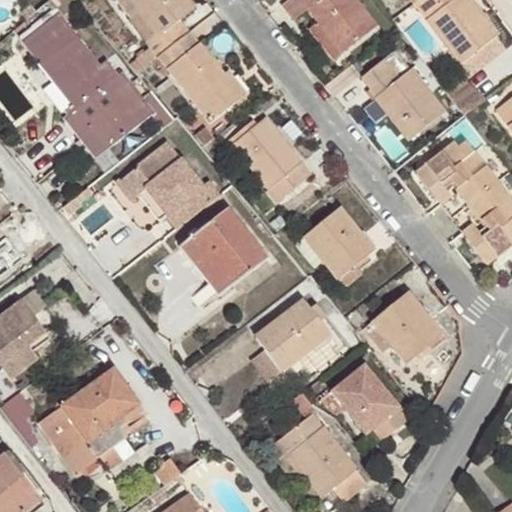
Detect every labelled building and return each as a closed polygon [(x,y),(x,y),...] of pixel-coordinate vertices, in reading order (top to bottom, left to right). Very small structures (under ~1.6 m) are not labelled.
[(138,14),(127,0),(116,0),(131,20),(138,14)] [(156,59),(189,33),(179,22),(193,11),(184,0),(127,0),(138,14),(155,35),(144,43),(149,50),(156,59)] [(308,10),(318,24),(342,54),(376,26),(355,0),(285,0),(280,4),(294,21),(308,10)] [(409,0),(457,61),(495,32),(470,0),(409,0)] [(60,14),(22,42),(41,65),(47,61),(80,104),(75,108),(63,117),(96,158),(154,112),(166,126),(177,117),(155,91),(144,100),(122,71),(119,74),(109,61),(102,67),(60,14)] [(342,54),(318,24),(312,28),(336,58),(342,54)] [(222,76),(189,33),(156,59),(208,126),(235,105),(216,81),(222,76)] [(135,59),(143,69),(156,59),(149,50),(135,59)] [(360,77),(371,91),(393,74),(398,81),(377,98),(408,140),(442,114),(393,52),(360,77)] [(47,61),(41,65),(75,108),(80,104),(47,61)] [(226,73),(222,76),(216,81),(235,105),(245,98),(226,73)] [(393,74),(371,91),(377,98),(398,81),(393,74)] [(511,96),(495,110),(511,131),(511,96)] [(234,148),(269,193),(277,203),(311,176),(267,122),(234,148)] [(468,209),(499,185),(466,143),(458,150),(452,143),(415,173),(440,207),(451,199),(450,195),(455,192),(468,209)] [(179,230),(220,197),(208,183),(202,188),(168,145),(118,185),(133,203),(140,197),(151,188),(160,200),(156,203),(168,216),(179,230)] [(511,202),(499,185),(468,209),(483,228),(477,232),(475,230),(464,238),(485,264),(511,243),(511,202)] [(151,188),(140,197),(160,223),(168,216),(156,203),(160,200),(151,188)] [(277,203),(269,193),(259,201),(268,210),(277,203)] [(455,204),(451,199),(440,207),(445,213),(455,204)] [(182,247),(199,268),(208,262),(231,291),(271,261),(230,210),(182,247)] [(373,254),(339,211),(305,238),(339,281),(373,254)] [(464,238),(475,230),(471,225),(460,233),(464,238)] [(208,262),(199,268),(222,298),(231,291),(208,262)] [(404,295),(371,323),(392,346),(407,365),(440,337),(404,295)] [(0,364),(3,368),(32,347),(51,332),(24,299),(0,317),(0,364)] [(332,337),(305,302),(256,338),(283,373),(332,337)] [(392,346),(371,323),(363,331),(382,354),(392,346)] [(43,359),(32,347),(3,368),(13,382),(43,359)] [(408,419),(366,367),(332,394),(367,437),(374,430),(382,440),(408,419)] [(116,424),(122,419),(140,407),(115,371),(39,424),(77,474),(127,438),(121,429),(116,424)] [(19,423),(35,411),(22,392),(5,403),(19,423)] [(312,416),(278,443),(304,476),(323,500),(334,490),(346,505),(368,487),(312,416)] [(126,425),(122,419),(116,424),(121,429),(126,425)] [(363,439),(356,445),(365,457),(373,450),(363,439)] [(278,443),(267,452),(293,485),(304,476),(278,443)] [(21,511),(16,505),(33,492),(4,455),(0,458),(0,511),(21,511)] [(166,486),(185,472),(173,457),(154,470),(166,486)] [(29,511),(41,502),(33,492),(16,505),(21,511),(29,511)] [(203,511),(191,494),(165,511),(203,511)]
